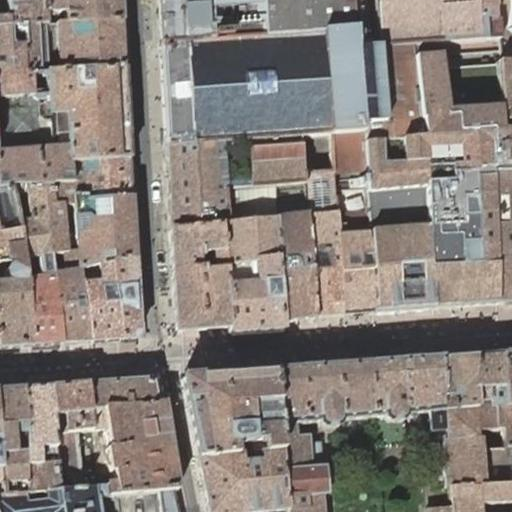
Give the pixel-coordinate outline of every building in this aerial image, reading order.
[(0,0),(0,29),(8,29),(8,28),(6,18),(0,18),(0,1),(4,1),(4,0),(0,0)] [(6,18),(8,28),(15,27),(28,26),(45,25),(44,16),(42,0),(4,0),(4,1),(4,2),(6,18)] [(118,0),(42,0),(44,16),(45,25),(45,27),(52,27),(63,26),(120,24),(118,0)] [(182,44),(353,31),(350,0),(156,0),(158,28),(181,26),(182,44)] [(350,0),(353,31),(354,51),(377,50),(409,47),(438,45),(483,41),(482,30),(495,29),(492,0),(350,0)] [(511,0),(492,0),(495,29),(511,28),(511,0)] [(63,26),(52,27),(52,32),(51,32),(50,32),(50,33),(49,33),(48,33),(48,34),(47,35),(46,36),(46,37),(46,38),(45,38),(45,39),(45,40),(46,74),(54,74),(122,71),(120,24),(63,26)] [(0,190),(11,188),(50,186),(70,185),(69,164),(127,160),(122,71),(54,74),(46,74),(45,40),(45,39),(45,38),(46,38),(46,37),(46,36),(47,35),(48,34),(48,33),(49,33),(50,33),(50,32),(51,32),(52,32),(52,27),(45,27),(45,25),(28,26),(29,45),(16,46),(15,27),(8,28),(8,29),(0,29),(0,190)] [(158,28),(159,46),(182,44),(181,26),(158,28)] [(511,28),(495,29),(482,30),(483,41),(499,40),(500,65),(511,63),(511,28)] [(340,136),(359,134),(359,126),(354,51),(353,31),(182,44),(159,46),(164,147),(220,143),(329,136),(340,136)] [(502,177),(511,176),(511,117),(500,118),(500,115),(445,120),(440,55),(438,45),(409,47),(420,156),(501,150),(502,177)] [(330,154),(331,175),(331,176),(362,174),(362,182),(363,192),(363,197),(371,197),(372,216),(372,220),(389,220),(418,219),(419,233),(427,232),(450,231),(451,240),(511,237),(511,176),(502,177),(501,150),(420,156),(409,47),(377,50),(354,51),(359,126),(359,134),(340,136),(341,153),(330,154)] [(511,63),(500,65),(497,65),(500,115),(500,118),(511,117),(511,63)] [(164,147),(169,230),(219,226),(225,226),(223,191),(273,187),(303,185),(303,177),(331,175),(330,154),(329,136),(220,143),(164,147)] [(329,136),(330,154),(341,153),(340,136),(329,136)] [(70,185),(50,186),(51,207),(61,207),(72,207),(71,197),(83,197),(84,203),(94,202),(106,201),(130,200),(127,160),(69,164),(70,185)] [(303,177),(303,185),(306,212),(315,320),(342,318),(334,219),(332,194),(332,184),(331,176),(331,175),(303,177)] [(303,185),(273,187),(276,216),(276,221),(280,268),(278,268),(283,323),(315,320),(306,212),(303,185)] [(19,231),(30,349),(58,347),(51,276),(49,255),(64,254),(66,254),(76,254),(72,207),(61,207),(51,207),(50,186),(11,188),(14,204),(17,221),(19,231)] [(219,226),(227,329),(228,334),(284,330),(283,323),(278,268),(280,268),(276,221),(276,216),(273,187),(223,191),(225,226),(219,226)] [(0,234),(19,231),(17,221),(14,204),(11,188),(0,190),(0,234)] [(334,219),(342,318),(371,316),(366,235),(364,217),(363,197),(363,192),(332,194),(334,219)] [(133,261),(130,200),(106,201),(94,202),(84,203),(83,197),(71,197),(72,207),(76,254),(78,270),(95,266),(96,266),(108,264),(110,263),(133,261)] [(371,197),(363,197),(364,217),(372,216),(371,197)] [(366,235),(371,316),(433,311),(427,232),(419,233),(385,234),(384,225),(373,226),(372,220),(372,216),(364,217),(366,235)] [(219,226),(169,230),(175,330),(178,333),(227,329),(219,226)] [(0,234),(0,351),(30,349),(19,231),(0,234)] [(427,232),(433,311),(456,309),(451,240),(450,231),(427,232)] [(511,237),(451,240),(456,309),(476,307),(496,305),(511,304),(511,237)] [(51,276),(58,347),(88,344),(80,286),(78,270),(76,254),(66,254),(64,254),(49,255),(51,276)] [(137,339),(133,261),(110,263),(119,342),(135,341),(137,339)] [(95,266),(78,270),(80,286),(88,344),(119,342),(110,263),(108,264),(96,266),(95,266)] [(511,354),(502,355),(504,409),(511,408),(511,354)] [(486,410),(504,409),(502,355),(473,357),(475,411),(486,410)] [(475,411),(473,357),(441,360),(441,401),(443,401),(448,405),(448,408),(448,413),(475,411)] [(476,432),(475,411),(448,413),(448,408),(448,405),(443,401),(441,401),(441,360),(371,365),(374,419),(375,433),(403,431),(418,430),(420,420),(419,420),(417,429),(403,430),(403,422),(406,418),(406,416),(416,415),(421,415),(429,414),(430,429),(431,433),(436,433),(444,432),(444,440),(445,444),(442,444),(445,486),(445,489),(449,489),(483,488),(481,452),(480,440),(476,440),(476,432)] [(374,419),(371,365),(339,368),(316,369),(303,370),(273,373),(278,426),(280,451),(281,458),(286,458),(286,463),(282,463),(283,474),(286,510),(286,511),(319,511),(318,496),(324,496),(322,472),(321,472),(309,473),(309,462),(308,445),(308,439),(296,439),(295,424),(307,424),(320,422),(320,425),(324,429),(338,428),(341,423),(341,421),(374,419)] [(278,426),(273,373),(182,379),(181,381),(196,459),(236,455),(243,455),(244,455),(252,454),(259,453),(264,453),(280,451),(278,426)] [(88,412),(89,431),(106,430),(105,410),(155,404),(151,382),(149,381),(86,385),(88,412)] [(76,432),(89,431),(88,412),(86,385),(49,388),(52,418),(53,434),(64,433),(76,432)] [(52,418),(49,388),(25,390),(25,416),(25,435),(26,466),(26,483),(25,495),(58,493),(55,464),(54,450),(53,434),(52,418)] [(25,416),(25,390),(0,391),(0,464),(0,469),(3,498),(13,496),(25,495),(26,483),(26,466),(25,435),(25,416)] [(155,493),(172,492),(176,492),(177,491),(172,462),(170,445),(163,403),(155,404),(105,410),(106,430),(108,448),(106,448),(106,449),(105,449),(106,473),(110,473),(111,487),(104,487),(105,497),(137,495),(155,493)] [(511,408),(504,409),(486,410),(487,432),(496,431),(496,437),(502,437),(502,451),(511,450),(511,408)] [(487,432),(486,410),(475,411),(476,432),(487,432)] [(318,445),(308,445),(309,462),(309,473),(321,472),(320,448),(318,445)] [(511,486),(511,450),(502,451),(481,452),(483,488),(496,488),(510,487),(511,486)] [(196,459),(206,511),(268,511),(275,511),(286,510),(283,474),(282,463),(281,458),(280,451),(264,453),(259,453),(252,454),(244,455),(243,455),(236,455),(196,459)] [(445,489),(445,486),(415,488),(417,511),(424,511),(451,510),(450,508),(449,489),(445,489)] [(496,488),(483,488),(449,489),(450,508),(451,510),(450,511),(480,511),(480,507),(511,505),(511,486),(510,487),(496,488)] [(0,511),(175,511),(172,492),(155,493),(137,495),(139,511),(96,511),(94,498),(105,497),(104,487),(90,488),(90,490),(82,490),(58,493),(25,495),(13,496),(3,498),(0,497),(0,511)]
